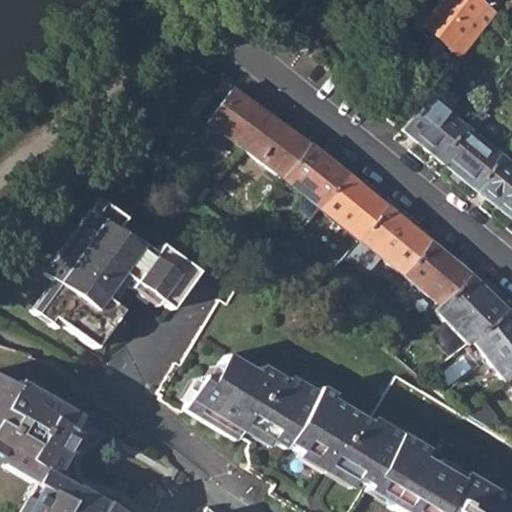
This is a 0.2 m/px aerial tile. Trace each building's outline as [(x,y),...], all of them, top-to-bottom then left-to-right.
[(436,0),(418,24),(457,58),(489,20),(496,11),(482,0),(436,0)] [(207,125),(240,149),(267,115),(233,91),(207,125)] [(396,130),(431,157),(459,125),(424,96),(396,130)] [(240,149),(277,180),(305,144),(267,115),(240,149)] [(431,157),(471,189),(496,155),(459,125),(431,157)] [(277,180),(313,208),(341,174),(305,144),(277,180)] [(471,189),(508,219),(511,214),(511,167),(496,155),(471,189)] [(313,208),(354,241),(382,208),(341,174),(313,208)] [(37,311),(92,349),(119,312),(114,309),(130,284),(168,311),(196,272),(158,245),(152,255),(116,228),(122,219),(100,203),(46,279),(55,285),(37,311)] [(354,241),(400,276),(426,243),(382,208),(354,241)] [(258,250),(271,261),(279,250),(266,240),(258,250)] [(400,276),(436,306),(468,275),(426,243),(400,276)] [(271,261),(312,294),(324,278),(284,245),(279,250),(271,261)] [(469,276),(468,275),(436,306),(440,310),(469,276)] [(440,310),(466,342),(469,340),(504,312),(469,276),(440,310)] [(511,511),(511,505),(462,476),(457,484),(419,462),(424,455),(370,424),(398,377),(240,285),(228,307),(221,303),(182,369),(177,366),(158,396),(163,399),(162,404),(185,417),(187,416),(237,444),(240,439),(251,446),(248,452),(252,467),(250,472),(277,489),(272,498),(295,511),(354,511),(368,490),(394,505),(391,509),(396,511),(511,511)] [(342,317),(357,330),(366,319),(350,307),(342,317)] [(469,340),(501,379),(511,369),(511,321),(504,312),(469,340)] [(105,511),(104,511),(105,508),(54,483),(69,457),(66,455),(75,439),(70,436),(76,427),(0,383),(0,468),(32,486),(40,490),(30,508),(27,506),(23,511),(105,511)] [(450,404),(467,417),(472,411),(460,397),(450,404)] [(467,417),(486,428),(491,422),(478,406),(472,411),(467,417)] [(22,504),(27,506),(30,508),(40,490),(32,486),(22,504)]
